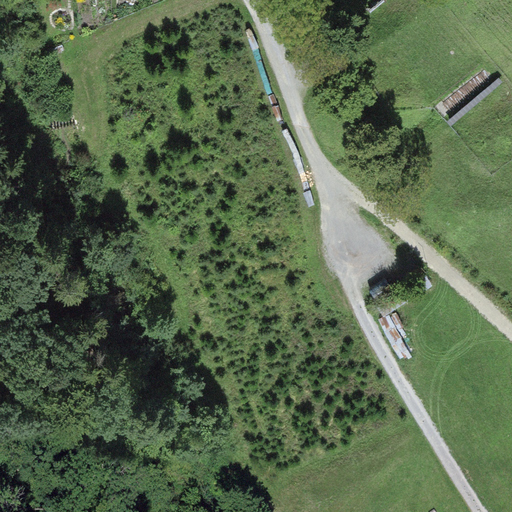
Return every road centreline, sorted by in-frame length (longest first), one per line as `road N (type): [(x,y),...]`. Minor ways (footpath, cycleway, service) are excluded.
road 1 (track): [(511,331),(322,169),(368,321),(482,511)]
road 2 (residential): [(322,169),(248,0)]
